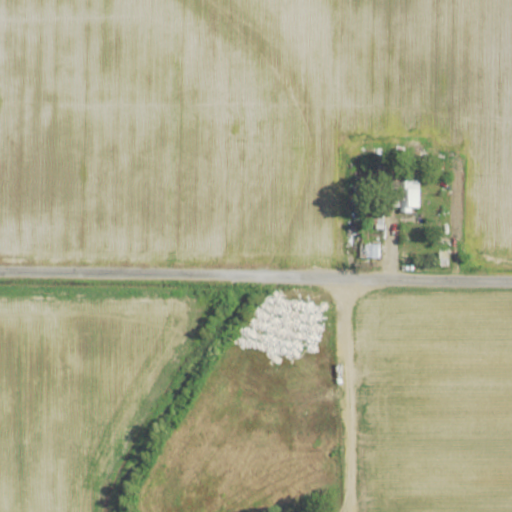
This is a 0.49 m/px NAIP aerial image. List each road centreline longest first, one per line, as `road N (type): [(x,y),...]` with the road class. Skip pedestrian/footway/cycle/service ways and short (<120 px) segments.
road 1 (residential): [(0,272),(511,280)]
road 2 (residential): [(349,511),(339,277)]
